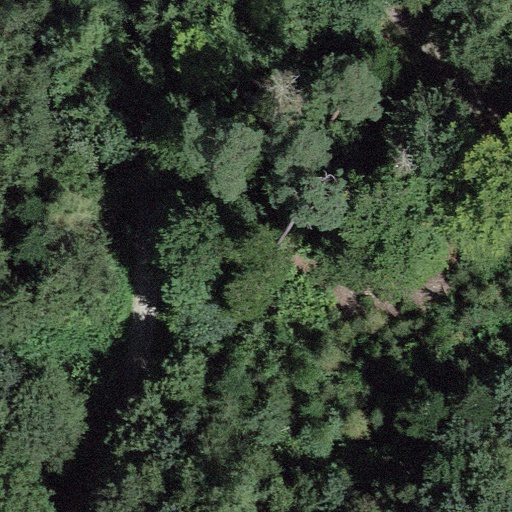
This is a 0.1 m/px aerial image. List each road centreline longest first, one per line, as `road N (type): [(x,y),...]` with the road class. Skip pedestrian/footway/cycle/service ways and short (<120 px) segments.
road 1 (track): [(84,511),(137,346),(137,0)]
road 2 (track): [(511,112),(412,0)]
